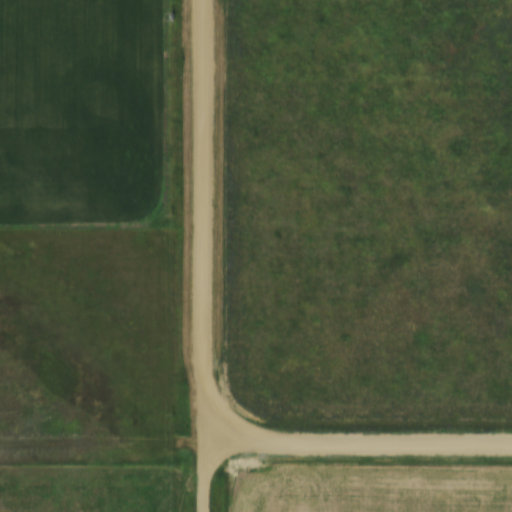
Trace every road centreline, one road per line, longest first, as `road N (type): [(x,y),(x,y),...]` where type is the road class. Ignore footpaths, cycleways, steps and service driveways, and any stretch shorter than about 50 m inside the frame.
road 1 (residential): [(209,443),(206,0)]
road 2 (residential): [(511,444),(209,443)]
